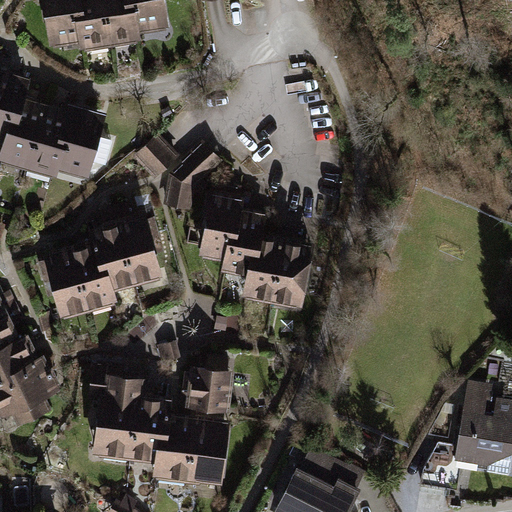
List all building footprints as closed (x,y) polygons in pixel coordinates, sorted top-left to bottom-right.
[(89,44),(82,0),(42,0),(50,50),(89,44)] [(114,50),(106,0),(82,0),(89,44),(91,53),(114,50)] [(135,39),(129,0),(106,0),(114,50),(137,46),(135,39)] [(168,34),(163,0),(129,0),(135,39),(168,34)] [(0,143),(12,147),(24,101),(29,82),(0,73),(0,143)] [(30,175),(47,108),(24,101),(12,147),(6,168),(30,175)] [(51,173),(67,113),(47,108),(30,175),(49,180),(51,173)] [(89,183),(106,118),(68,108),(67,113),(51,173),(89,183)] [(180,161),(160,138),(135,160),(155,183),(180,161)] [(222,163),(203,144),(170,178),(166,208),(191,213),(194,191),(222,163)] [(234,267),(243,197),(244,192),(215,188),(205,263),(234,267)] [(255,282),(261,241),(264,221),(256,219),(259,199),(243,197),(234,267),(232,279),(255,282)] [(164,283),(146,217),(133,221),(129,204),(115,208),(137,291),(164,283)] [(137,291),(115,208),(104,211),(108,227),(93,231),(96,241),(111,298),(137,291)] [(111,298),(96,241),(70,248),(89,317),(115,310),(111,298)] [(281,309),(290,245),(261,241),(255,282),(252,305),(281,309)] [(281,309),(304,312),(313,248),(290,245),(281,309)] [(89,317),(70,248),(44,255),(63,324),(89,317)] [(0,321),(21,311),(13,295),(1,300),(0,298),(0,321)] [(0,352),(20,343),(14,330),(27,324),(21,311),(0,321),(0,352)] [(0,385),(43,365),(31,339),(20,343),(0,352),(0,385)] [(176,345),(160,350),(165,367),(182,362),(176,345)] [(206,370),(191,369),(187,413),(230,416),(234,360),(207,357),(206,370)] [(64,396),(48,363),(43,365),(0,385),(0,421),(9,440),(55,418),(48,403),(64,396)] [(140,464),(144,402),(146,383),(115,380),(116,368),(93,367),(91,399),(100,400),(96,461),(140,464)] [(511,457),(511,401),(499,400),(495,418),(487,417),(492,387),(469,383),(454,462),(489,468),(511,457)] [(170,469),(174,418),(175,404),(144,402),(140,464),(140,466),(170,469)] [(200,487),(205,420),(174,418),(170,469),(169,484),(200,487)] [(226,489),(231,422),(205,420),(200,487),(226,489)] [(365,475),(314,449),(303,471),(296,467),(272,511),(352,511),(362,494),(356,490),(365,475)] [(134,511),(139,503),(128,497),(122,508),(118,505),(114,511),(134,511)]
